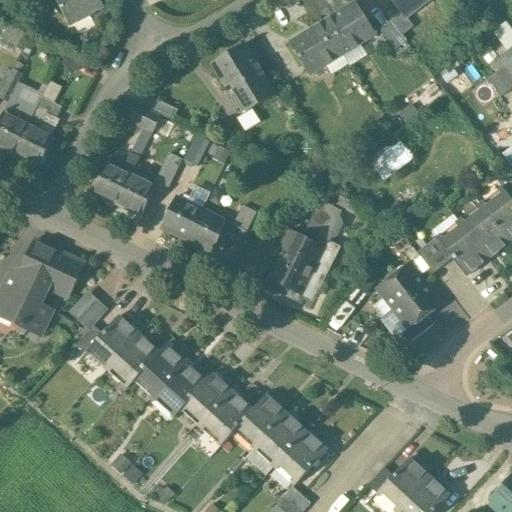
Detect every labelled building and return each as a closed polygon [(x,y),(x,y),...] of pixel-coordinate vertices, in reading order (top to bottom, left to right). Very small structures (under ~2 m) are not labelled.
[(101,0),(58,0),(71,26),(90,17),(89,15),(105,7),(101,0)] [(388,0),(400,15),(405,21),(407,20),(432,0),(388,0)] [(356,2),(323,22),(343,54),(376,34),(356,2)] [(418,34),(407,20),(405,21),(400,15),(391,21),(408,42),(418,34)] [(408,42),(391,21),(380,30),(396,52),(408,42)] [(323,22),(290,43),(309,74),(343,54),(323,22)] [(511,47),(511,32),(505,23),(492,32),(507,52),(511,47)] [(244,43),(213,63),(233,96),(265,77),(244,43)] [(511,47),(507,52),(500,57),(511,72),(511,47)] [(511,85),(511,72),(500,57),(484,69),(503,93),(511,85)] [(314,93),(302,75),(293,81),(304,99),(314,93)] [(7,77),(0,95),(0,96),(9,101),(17,81),(7,77)] [(265,77),(233,96),(244,114),(276,95),(265,77)] [(419,111),(444,91),(435,79),(409,98),(419,111)] [(37,108),(14,97),(6,113),(30,124),(36,110),(37,108)] [(63,108),(44,99),(38,111),(57,120),(63,108)] [(178,110),(156,100),(151,110),(173,121),(178,110)] [(161,116),(133,102),(125,121),(143,130),(152,134),(161,116)] [(38,111),(36,110),(30,124),(54,135),(61,122),(57,120),(38,111)] [(30,124),(6,113),(0,126),(0,147),(15,154),(30,124)] [(54,135),(30,124),(15,154),(41,167),(56,136),(54,135)] [(152,134),(143,130),(131,154),(140,158),(152,134)] [(213,142),(199,135),(186,162),(200,169),(213,142)] [(399,139),(369,162),(385,183),(415,160),(399,139)] [(511,147),(501,155),(511,169),(511,147)] [(176,158),(181,161),(185,152),(180,150),(176,158)] [(131,154),(130,154),(122,171),(132,175),(140,158),(131,154)] [(155,187),(154,190),(166,195),(181,161),(176,158),(169,155),(155,187)] [(122,171),(106,163),(92,193),(117,205),(132,175),(122,171)] [(155,187),(132,175),(117,205),(141,216),(154,190),(155,187)] [(374,202),(347,188),(339,204),(366,218),(374,202)] [(511,196),(507,190),(485,207),(511,241),(511,240),(511,196)] [(203,209),(178,198),(164,228),(188,240),(203,209)] [(243,207),(234,226),(248,233),(257,214),(243,207)] [(511,241),(485,207),(463,224),(489,258),(511,241)] [(227,221),(203,209),(188,240),(212,251),(227,221)] [(315,213),(297,227),(295,231),(314,240),(325,218),(315,213)] [(295,231),(291,229),(268,277),(302,295),(322,256),(338,224),(325,218),(314,240),(295,231)] [(348,229),(338,224),(322,256),(332,261),(348,229)] [(489,258),(463,224),(441,240),(453,256),(467,274),(489,258)] [(441,240),(438,236),(428,243),(443,263),(453,256),(441,240)] [(46,288),(62,254),(37,242),(20,275),(46,288)] [(428,243),(417,251),(433,271),(443,263),(428,243)] [(62,254),(46,288),(68,298),(84,265),(62,254)] [(411,264),(378,289),(394,309),(427,284),(411,264)] [(12,291),(5,288),(0,298),(0,309),(24,321),(21,327),(40,336),(52,311),(38,304),(46,288),(20,275),(20,274),(12,291)] [(427,284),(394,309),(409,329),(409,330),(428,315),(442,304),(427,284)] [(352,294),(334,316),(344,324),(362,302),(352,294)] [(97,300),(78,322),(89,332),(94,327),(108,311),(97,300)] [(428,315),(409,330),(409,329),(403,334),(403,333),(402,334),(403,335),(410,343),(410,344),(411,344),(411,343),(435,325),(436,324),(435,324),(428,315)] [(103,335),(91,348),(91,349),(112,367),(140,335),(119,317),(103,335)] [(89,332),(77,346),(86,355),(91,349),(91,348),(103,335),(94,327),(89,332)] [(140,335),(112,367),(132,385),(138,377),(159,355),(140,335)] [(185,366),(165,348),(159,355),(138,377),(158,395),(185,366)] [(185,366),(158,395),(178,413),(185,406),(205,384),(185,366)] [(205,384),(185,406),(205,424),(232,394),(212,376),(205,384)] [(232,394),(205,424),(225,442),(239,427),(252,412),(232,394)] [(252,412),(239,427),(259,445),(286,415),(266,397),(252,412)] [(286,415),(259,445),(279,463),(306,433),(286,415)] [(306,433),(279,463),(299,481),(326,452),(306,433)] [(393,476),(380,490),(381,491),(401,509),(430,478),(409,458),(393,476)] [(385,469),(369,486),(378,494),(381,491),(380,490),(393,476),(385,469)] [(511,511),(511,476),(491,500),(494,503),(491,506),(496,511),(511,511)] [(430,478),(401,509),(404,511),(435,511),(450,496),(430,478)] [(303,511),(311,504),(293,488),(285,497),(301,511),(303,511)] [(301,511),(285,497),(277,506),(283,511),(301,511)]
